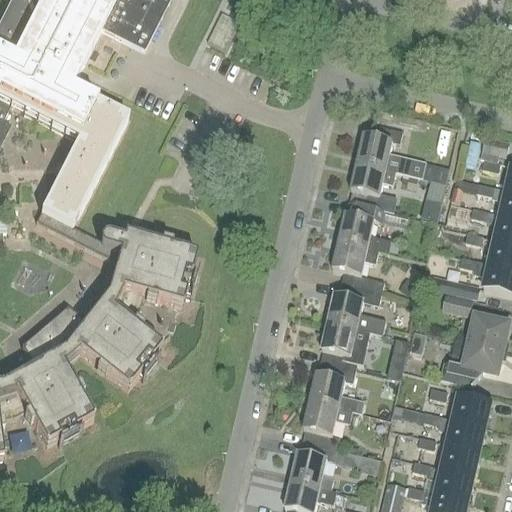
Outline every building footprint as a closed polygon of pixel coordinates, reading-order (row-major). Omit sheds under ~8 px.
[(0,144),(4,138),(7,130),(1,127),(9,111),(77,145),(40,217),(71,233),(127,124),(127,123),(70,94),(83,68),(95,44),(104,26),(147,48),(171,0),(8,0),(0,16),(0,144)] [(363,140),(357,168),(395,177),(395,179),(422,185),(425,170),(388,161),(392,147),(400,149),(402,137),(379,131),(376,143),(363,140)] [(505,162),(508,147),(485,142),(481,156),(505,162)] [(500,169),(484,165),(482,174),(498,179),(500,169)] [(395,177),(357,168),(350,196),(352,196),(349,208),(384,216),(394,218),(394,217),(394,203),(394,202),(380,199),(382,188),(392,190),(395,179),(395,177)] [(428,194),(443,198),(445,190),(430,186),(428,194)] [(476,198),(491,202),(493,193),(478,189),(476,198)] [(453,193),(450,206),(459,209),(463,196),(453,193)] [(511,221),(511,197),(506,196),(493,193),(491,202),(491,204),(503,207),(500,219),(511,221)] [(338,247),(367,254),(378,256),(388,259),(391,246),(370,241),(373,226),(381,228),(384,216),(349,208),(346,219),(345,219),(338,247)] [(487,227),(489,218),(473,213),(471,223),(487,227)] [(0,423),(11,422),(25,415),(14,395),(63,370),(79,357),(113,314),(128,326),(138,314),(142,301),(122,296),(134,242),(137,232),(126,229),(122,244),(108,241),(108,240),(107,240),(106,240),(105,240),(104,241),(103,241),(102,242),(101,242),(101,243),(100,244),(100,245),(100,246),(99,246),(99,247),(71,233),(40,217),(40,218),(35,227),(116,267),(107,299),(84,326),(66,312),(20,350),(31,371),(1,388),(0,388),(0,423)] [(500,220),(489,218),(487,227),(498,229),(495,244),(511,248),(511,221),(500,219),(500,220)] [(481,251),(483,242),(467,238),(465,247),(481,251)] [(134,242),(122,296),(142,301),(145,302),(144,306),(154,309),(155,305),(181,312),(185,299),(189,300),(189,302),(190,303),(197,277),(196,276),(195,278),(191,277),(196,259),(170,252),(171,248),(161,245),(160,249),(134,242)] [(492,254),(489,268),(511,272),(511,248),(495,244),(494,245),(483,242),(481,251),(492,254)] [(384,287),(361,281),(364,267),(375,269),(378,256),(367,254),(338,247),(332,275),(344,278),(341,289),(374,297),(381,299),(384,287)] [(478,267),(461,263),(459,272),(474,276),(475,276),(478,267)] [(489,270),(478,267),(475,276),(474,276),(474,277),(487,280),(483,295),(511,301),(511,272),(489,268),(489,270)] [(480,292),(432,281),(429,294),(477,305),(480,292)] [(409,286),(402,298),(412,304),(420,292),(409,286)] [(381,299),(374,297),(341,289),(341,290),(339,301),(334,300),(328,328),(369,338),(382,340),(386,325),(360,319),(363,307),(378,311),(381,299)] [(470,322),(474,306),(446,299),(442,316),(470,322)] [(113,314),(79,357),(98,372),(95,375),(103,382),(106,378),(127,395),(138,380),(142,383),(141,385),(142,386),(158,365),(157,364),(156,365),(152,363),(161,352),(140,335),(142,332),(134,326),(131,329),(128,326),(113,314)] [(475,322),(469,348),(503,356),(509,330),(475,322)] [(321,356),(323,357),(320,368),(355,376),(357,369),(362,370),(363,369),(362,369),(369,338),(328,328),(321,356)] [(439,385),(471,392),(472,392),(482,382),(483,378),(497,381),(503,356),(469,348),(455,345),(449,369),(443,368),(439,385)] [(352,388),(355,376),(320,368),(318,380),(316,379),(309,407),(352,417),(361,419),(364,407),(341,401),(344,386),(352,388)] [(63,370),(14,395),(25,415),(27,418),(23,420),(28,429),(32,427),(45,451),(57,444),(59,448),(57,449),(58,450),(81,437),(80,436),(79,437),(76,433),(93,424),(80,401),(83,399),(78,389),(75,391),(63,370)] [(447,398),(431,394),(429,404),(445,407),(447,398)] [(484,434),(491,407),(459,400),(453,425),(484,434)] [(337,455),(339,443),(332,441),(335,426),(349,429),(352,417),(309,407),(303,435),(305,436),(302,447),(337,455)] [(396,412),(393,423),(401,425),(402,423),(404,414),(396,412)] [(423,428),(439,432),(441,422),(426,419),(423,428)] [(453,425),(441,422),(439,432),(438,434),(450,436),(448,448),(479,455),(484,434),(453,425)] [(434,456),(436,446),(420,443),(417,452),(434,456)] [(336,497),(331,496),(334,482),(323,480),(326,466),(334,467),(337,455),(302,447),(299,459),(298,458),(291,486),(336,497)] [(448,448),(441,474),(473,482),(479,455),(448,448)] [(430,471),(414,468),(412,477),(428,481),(430,471)] [(439,484),(436,497),(468,504),(473,482),(441,474),(430,471),(428,481),(428,482),(439,484)] [(333,510),(336,497),(291,486),(285,511),(315,511),(317,506),(333,510)] [(400,511),(405,493),(387,488),(381,511),(400,511)] [(421,505),(422,505),(424,496),(408,492),(406,502),(421,505)] [(433,511),(432,511),(466,511),(468,504),(436,497),(436,499),(424,496),(422,505),(421,505),(420,508),(433,511)]
